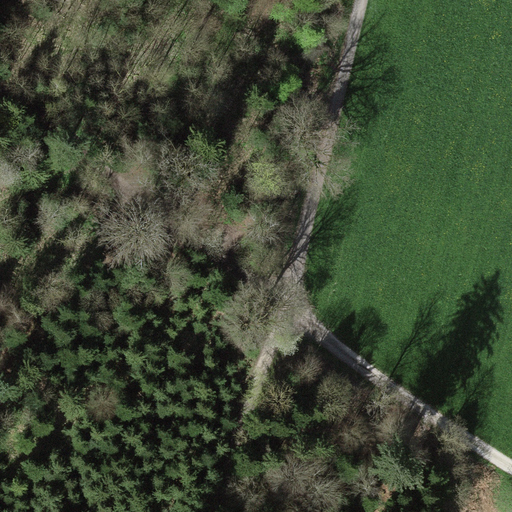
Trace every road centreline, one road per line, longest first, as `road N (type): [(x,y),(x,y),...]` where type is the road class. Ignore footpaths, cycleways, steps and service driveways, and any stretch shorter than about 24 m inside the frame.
road 1 (track): [(0,85),(191,243),(286,302)]
road 2 (track): [(286,302),(361,0)]
road 3 (track): [(286,302),(320,340),(511,472)]
road 4 (track): [(215,511),(286,302)]
